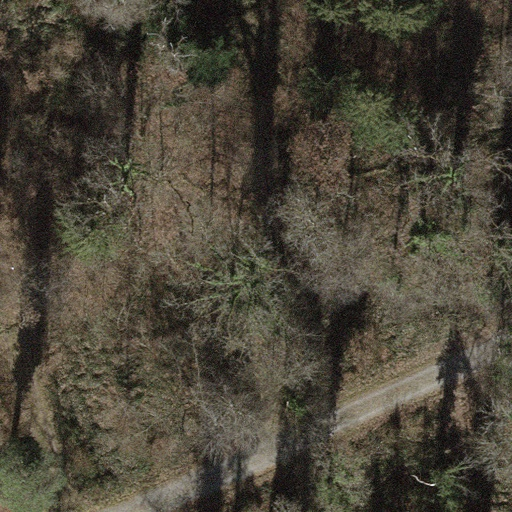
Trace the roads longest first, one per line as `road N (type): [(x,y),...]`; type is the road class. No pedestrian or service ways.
road 1 (track): [(135,511),(511,341)]
road 2 (track): [(0,287),(63,511)]
